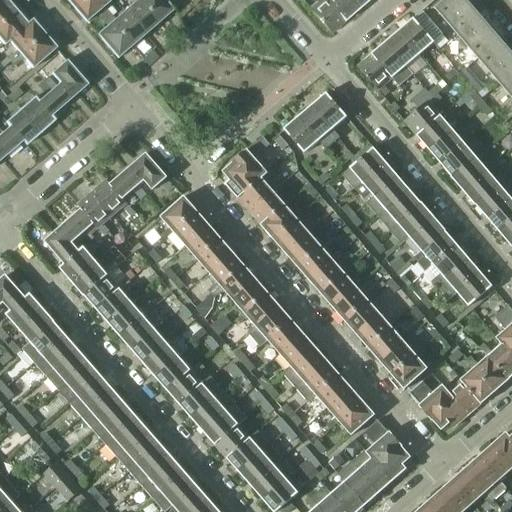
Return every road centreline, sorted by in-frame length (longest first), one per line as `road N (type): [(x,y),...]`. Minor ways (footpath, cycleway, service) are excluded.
road 1 (residential): [(134,104),(443,462)]
road 2 (residential): [(242,511),(0,226)]
road 3 (residential): [(511,272),(328,53)]
road 4 (residential): [(0,222),(134,104)]
road 5 (residential): [(45,0),(134,104)]
